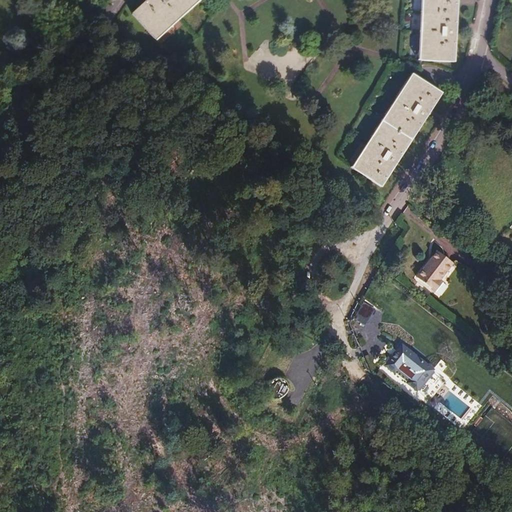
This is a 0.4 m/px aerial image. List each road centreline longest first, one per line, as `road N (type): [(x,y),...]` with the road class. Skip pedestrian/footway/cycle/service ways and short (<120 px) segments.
road 1 (motorway): [(247,511),(445,118),(492,0)]
road 2 (motorway): [(429,0),(357,190),(214,511)]
road 3 (residential): [(377,237),(468,99),(484,47)]
road 4 (residential): [(377,237),(331,252),(320,265),(323,292),(341,313)]
